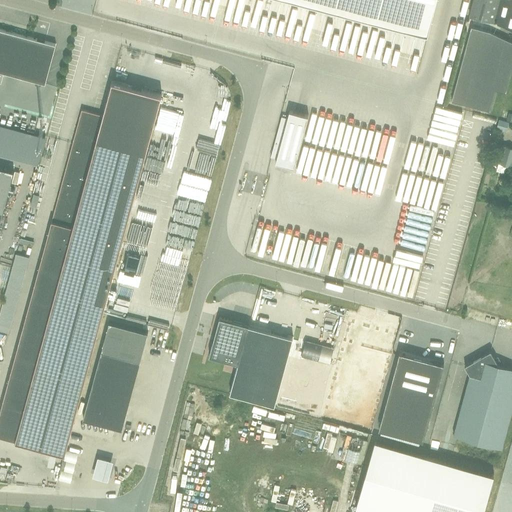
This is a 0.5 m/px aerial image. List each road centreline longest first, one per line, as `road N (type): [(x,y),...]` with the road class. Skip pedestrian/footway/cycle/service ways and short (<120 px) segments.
road 1 (unclassified): [(213,258),(252,99),(248,72),(5,0)]
road 2 (unclassified): [(213,258),(468,328)]
road 3 (unclassified): [(142,508),(213,258)]
road 4 (tertiary): [(142,508),(0,498)]
